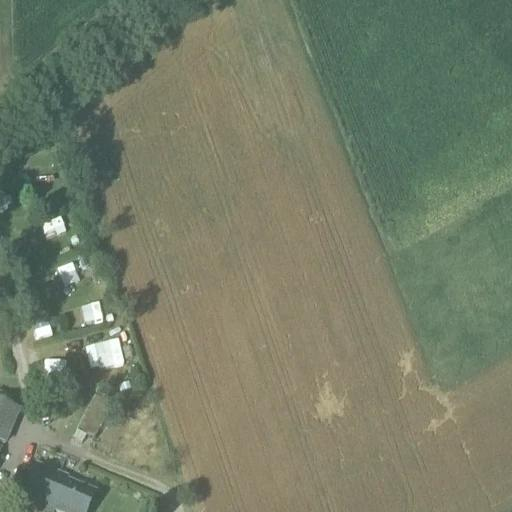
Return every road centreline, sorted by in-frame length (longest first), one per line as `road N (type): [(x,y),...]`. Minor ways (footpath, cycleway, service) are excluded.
road 1 (unknown): [(0,303),(43,429),(19,454),(0,497)]
road 2 (unclassified): [(0,130),(165,0)]
